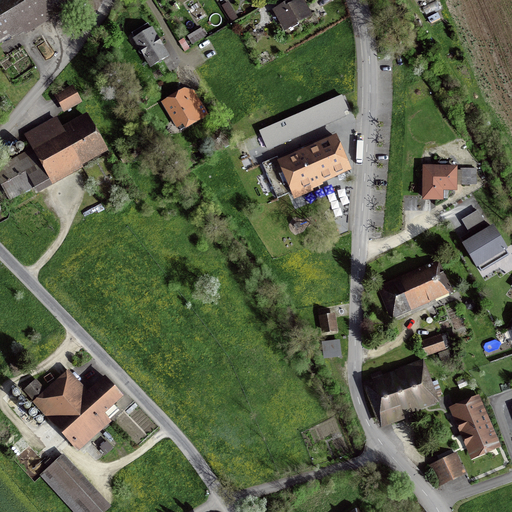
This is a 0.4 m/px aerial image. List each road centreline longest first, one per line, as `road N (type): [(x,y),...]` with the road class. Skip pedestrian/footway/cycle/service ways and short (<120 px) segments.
road 1 (residential): [(359,0),(370,75),(354,378),(382,445)]
road 2 (residential): [(0,250),(169,426),(223,500)]
road 3 (residential): [(109,0),(0,134)]
road 4 (residential): [(382,445),(363,461),(223,500)]
